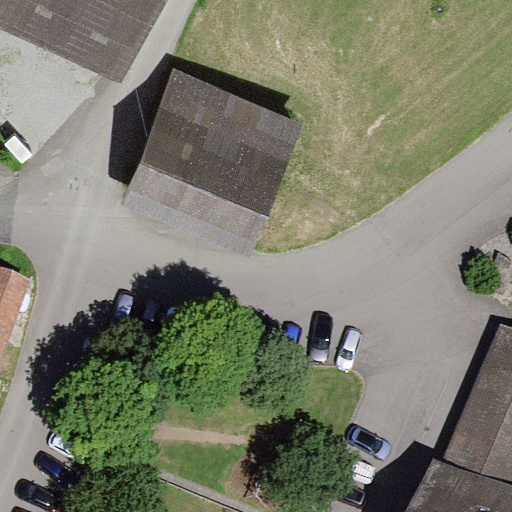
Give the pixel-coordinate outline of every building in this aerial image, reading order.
[(0,0),(0,23),(109,76),(150,0),(0,0)] [(164,73),(114,208),(241,255),(291,120),(164,73)] [(32,286),(0,274),(0,374),(1,375),(32,286)] [(511,328),(502,324),(442,462),(511,485),(511,328)] [(434,459),(412,511),(511,511),(511,485),(442,462),(434,459)]
